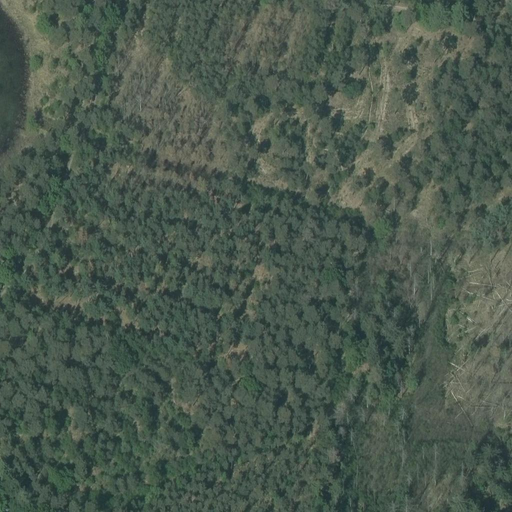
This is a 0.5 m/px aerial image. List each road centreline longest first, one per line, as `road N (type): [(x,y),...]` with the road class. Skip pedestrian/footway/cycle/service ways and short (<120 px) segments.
road 1 (track): [(0,304),(50,234),(127,0)]
road 2 (track): [(372,7),(511,19)]
